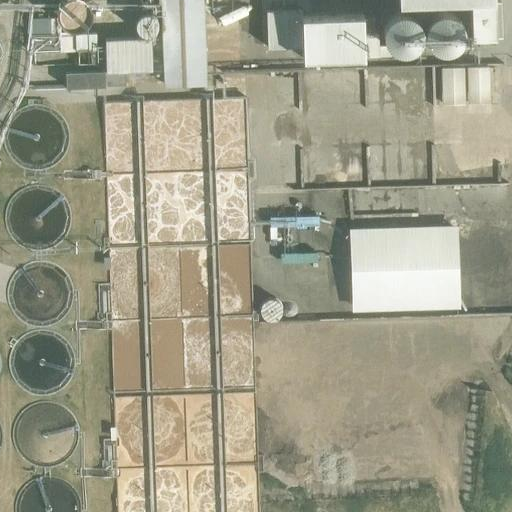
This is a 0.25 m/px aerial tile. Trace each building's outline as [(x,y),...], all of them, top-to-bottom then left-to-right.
[(157,0),(161,86),(204,84),(199,0),(157,0)] [(502,41),(501,0),(394,0),(394,3),(472,1),(473,41),(502,41)] [(269,14),(270,55),(302,54),(303,65),(368,64),(367,12),(269,14)] [(97,42),(98,72),(143,70),(142,41),(97,42)] [(471,108),(493,108),(493,72),(470,72),(471,108)]
